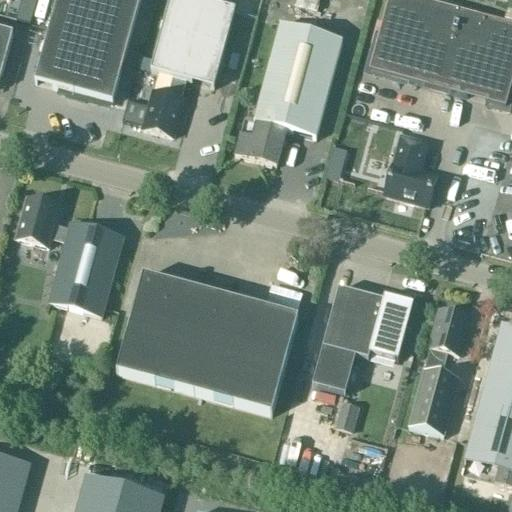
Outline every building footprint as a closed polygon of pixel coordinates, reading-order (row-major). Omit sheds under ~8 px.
[(26,0),(22,0),(16,22),(29,26),(36,2),(26,0)] [(112,108),(141,0),(57,0),(34,87),(112,108)] [(126,105),(121,125),(144,131),(143,134),(172,142),(182,105),(180,104),(185,85),(213,92),(234,14),(183,0),(170,0),(150,75),(172,81),(166,101),(153,97),(149,112),(126,105)] [(404,0),(388,0),(369,74),(466,101),(505,111),(511,85),(511,29),(488,23),(404,0)] [(234,160),(276,171),(285,135),(315,143),(341,46),(279,29),(253,127),(243,124),(234,160)] [(0,82),(13,37),(0,33),(0,82)] [(383,200),(428,212),(436,181),(419,177),(427,149),(400,141),(392,169),(383,200)] [(501,201),(511,204),(511,175),(510,175),(501,201)] [(59,212),(26,203),(15,244),(48,253),(51,242),(65,246),(48,308),(101,323),(123,244),(69,229),(68,234),(54,230),(59,212)] [(511,215),(497,213),(495,223),(511,225),(511,220),(511,215)] [(131,319),(115,378),(271,420),(298,323),(219,301),(219,302),(142,281),(132,319),(131,319)] [(355,361),(368,365),(369,359),(397,366),(412,308),(383,301),(382,305),(338,293),(312,391),(344,399),(355,361)] [(468,323),(439,315),(408,433),(443,442),(458,384),(441,379),(446,358),(458,361),(468,323)] [(511,335),(501,332),(471,440),(473,441),(463,476),(495,485),(493,491),(511,495),(511,335)] [(86,333),(83,344),(101,348),(104,338),(86,333)] [(349,432),(352,408),(337,406),(334,430),(349,432)] [(383,453),(369,450),(369,453),(347,449),(342,475),(368,480),(371,462),(381,464),(383,453)] [(0,463),(0,511),(24,511),(35,473),(0,463)] [(324,479),(322,463),(311,464),(312,480),(324,479)] [(161,511),(163,504),(86,482),(77,511),(161,511)]
